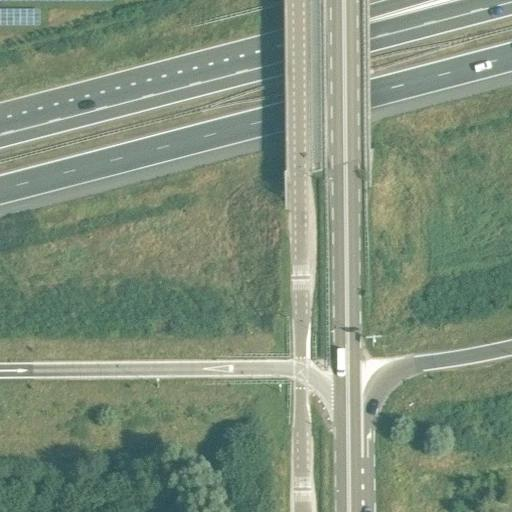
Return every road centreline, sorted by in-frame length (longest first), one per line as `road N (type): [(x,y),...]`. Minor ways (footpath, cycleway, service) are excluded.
road 1 (motorway): [(0,195),(511,61)]
road 2 (secondary): [(347,417),(343,0)]
road 3 (unclassified): [(300,371),(297,0)]
road 4 (motorway): [(0,373),(300,371)]
road 5 (motorway): [(511,0),(253,66)]
road 6 (motorway): [(253,66),(0,132)]
road 7 (motorway): [(348,445),(367,391),(383,372),(511,351)]
road 8 (motorway): [(417,0),(253,66)]
road 9 (unclassified): [(302,511),(300,371)]
